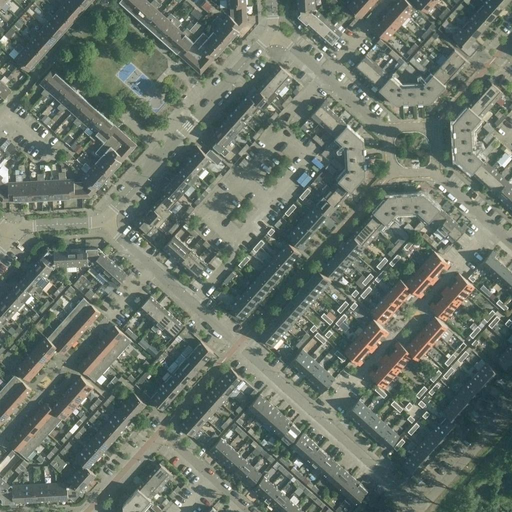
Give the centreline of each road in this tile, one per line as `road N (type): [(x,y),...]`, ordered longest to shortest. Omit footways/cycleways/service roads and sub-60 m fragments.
road 1 (residential): [(511,404),(419,509),(320,419)]
road 2 (residential): [(104,217),(270,35)]
road 3 (residential): [(250,511),(159,431),(86,511)]
road 4 (residential): [(320,419),(153,267)]
road 5 (residential): [(389,133),(270,35)]
